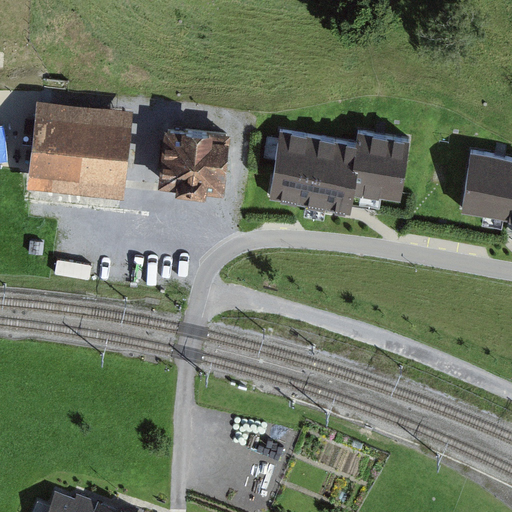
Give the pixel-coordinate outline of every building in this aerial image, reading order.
[(0,78),(60,86),(64,48),(0,39),(0,78)] [(126,193),(133,103),(32,96),(26,171),(38,172),(37,187),(126,193)] [(224,129),(162,122),(155,185),(217,191),(224,129)] [(402,188),(410,131),(359,125),(358,133),(280,123),(271,190),(350,200),(352,182),(402,188)] [(511,149),(472,144),(464,201),(511,207),(511,149)] [(121,280),(124,266),(97,261),(95,276),(121,280)] [(157,511),(161,505),(113,487),(109,499),(95,493),(90,506),(55,492),(46,511),(157,511)]
